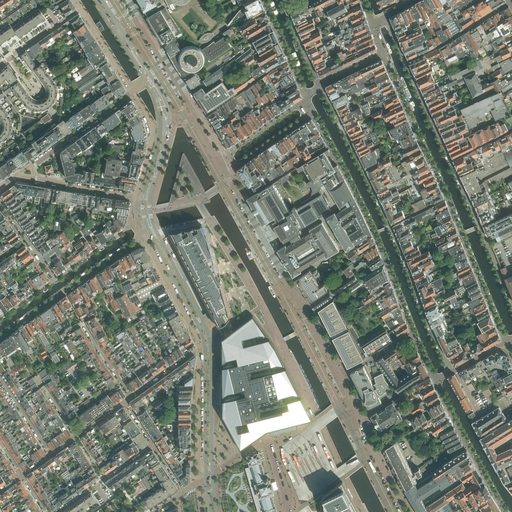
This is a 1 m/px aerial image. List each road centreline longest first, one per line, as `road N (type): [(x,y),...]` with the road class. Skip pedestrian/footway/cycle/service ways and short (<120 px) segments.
road 1 (residential): [(404,511),(303,305),(240,200)]
road 2 (residential): [(452,371),(320,84),(305,97)]
road 3 (residential): [(330,146),(434,380)]
road 4 (residential): [(0,335),(150,232)]
road 5 (residential): [(434,380),(505,511)]
road 6 (unclassified): [(287,511),(266,442),(212,474)]
road 7 (tertiary): [(212,474),(210,345)]
road 8 (tertiary): [(205,348),(206,477)]
road 9 (tertiary): [(150,232),(205,348)]
road 10 (tertiary): [(210,345),(156,230)]
road 11 (tertiary): [(132,91),(31,166)]
